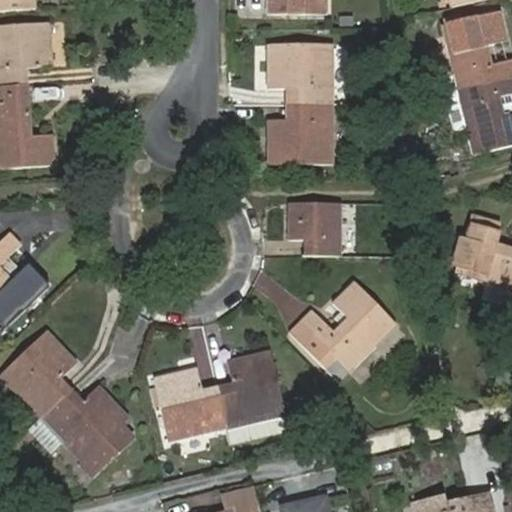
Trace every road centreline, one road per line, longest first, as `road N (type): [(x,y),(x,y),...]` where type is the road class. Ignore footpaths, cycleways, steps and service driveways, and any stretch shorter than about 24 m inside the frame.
road 1 (residential): [(185,89),(214,123),(247,206),(244,257),(225,300),(189,311),(153,306),(130,283),(116,237),(126,161)]
road 2 (residential): [(96,511),(317,457)]
